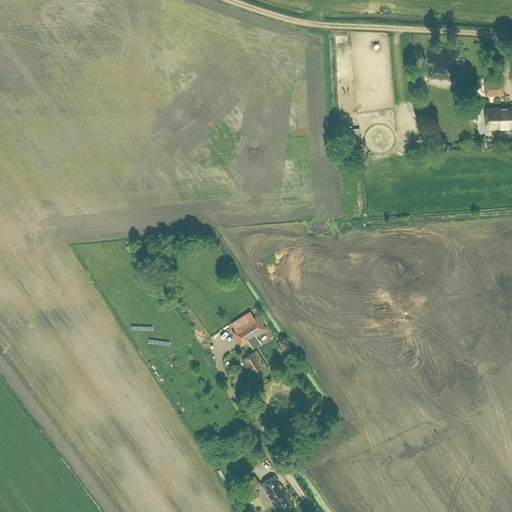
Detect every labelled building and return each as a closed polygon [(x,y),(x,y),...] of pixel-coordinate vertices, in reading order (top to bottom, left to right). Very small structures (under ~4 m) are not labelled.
[(503,81),(493,81),(485,81),(485,95),(504,94),(503,81)] [(487,128),(501,127),(511,126),(511,106),(486,108),(487,128)] [(344,157),(361,156),(359,127),(343,128),(344,157)] [(257,314),(238,327),(232,331),(241,346),(267,329),(257,314)] [(256,337),(249,341),(253,347),(260,343),(256,337)] [(256,350),(241,360),(254,379),(268,369),(256,350)] [(274,475),(261,484),(274,505),(272,506),(276,511),(283,511),(294,505),(274,475)] [(256,476),(240,487),(246,496),(262,485),(256,476)]
